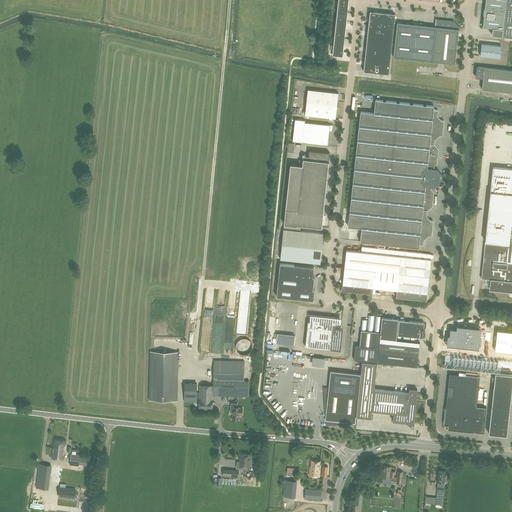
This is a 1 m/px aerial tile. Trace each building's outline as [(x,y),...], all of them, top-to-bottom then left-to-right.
[(483,25),(483,26),(493,28),(492,35),(502,36),(511,37),(511,0),(485,0),(485,8),(483,23),(483,25)] [(348,3),(338,2),(337,11),(347,12),(348,3)] [(347,12),(337,11),(336,20),(346,21),(347,12)] [(370,12),(367,41),(392,44),(395,15),(370,12)] [(336,20),(335,28),(345,29),(346,21),(336,20)] [(394,58),(431,62),(441,63),(455,64),(459,29),(457,29),(458,27),(453,21),(436,20),(435,27),(398,23),(394,58)] [(345,29),(335,28),(334,37),(344,38),(345,29)] [(334,37),(333,46),(343,47),(344,38),(334,37)] [(392,44),(367,41),(364,72),(388,74),(392,44)] [(482,44),(481,56),(500,58),(502,46),(482,44)] [(333,46),(332,55),(342,56),(343,47),(333,46)] [(478,78),(484,79),(483,89),(511,92),(511,70),(479,67),(478,75),(479,75),(479,76),(478,76),(478,78)] [(308,90),(305,115),(335,118),(338,93),(308,90)] [(438,149),(434,144),(435,139),(440,135),(442,135),(444,120),(441,120),(437,115),(438,110),(433,109),(434,106),(375,100),(374,113),(360,112),(348,226),(361,228),(360,241),(419,248),(419,244),(423,244),(424,239),(429,235),(431,235),(433,221),(430,220),(427,216),(427,210),(432,206),(434,192),(431,189),(431,186),(435,187),(435,186),(436,186),(438,184),(439,184),(440,172),(439,172),(438,170),(437,170),(437,169),(433,168),(434,166),(437,163),(438,149)] [(292,142),(302,143),(327,145),(328,131),(331,131),(332,126),(304,124),(304,122),(294,121),(292,142)] [(298,209),(285,208),(284,224),(301,226),(301,225),(322,227),(308,225),(309,214),(323,215),(328,161),(329,152),(309,150),(308,156),(303,156),(298,209)] [(481,278),(485,279),(485,284),(489,285),(489,289),(511,291),(511,225),(511,226),(509,244),(499,243),(498,252),(484,251),(481,278)] [(284,230),(281,259),(320,263),(323,234),(284,230)] [(362,247),(361,252),(367,252),(365,269),(375,270),(399,273),(396,297),(422,300),(427,300),(427,293),(431,259),(431,254),(417,252),(362,247)] [(344,284),(343,291),(372,294),(375,270),(365,269),(367,252),(361,252),(347,250),(345,267),(343,284),(344,284)] [(313,300),(315,289),(314,289),(313,289),(314,277),(313,276),(314,267),(280,263),(276,296),(313,300)] [(306,347),(331,349),(338,350),(341,327),(340,327),(340,325),(339,325),(339,323),(338,322),(339,318),(336,317),(309,315),(311,315),(310,322),(308,321),(308,322),(306,347)] [(356,345),(354,360),(376,362),(380,332),(378,332),(379,317),(369,315),(369,321),(364,320),(364,323),(363,323),(363,325),(363,327),(362,330),(361,330),(359,345),(356,345)] [(380,338),(396,339),(398,319),(382,317),(380,338)] [(399,320),(398,335),(423,338),(423,331),(425,331),(425,329),(424,329),(424,323),(399,320)] [(448,335),(456,336),(464,337),(465,327),(457,326),(456,329),(450,328),(449,335),(448,335)] [(473,327),(465,327),(464,337),(472,338),(473,327)] [(481,328),(473,327),(472,338),(480,339),(481,328)] [(505,331),(497,330),(496,340),(504,341),(505,331)] [(276,344),(294,346),(295,335),(277,333),(276,344)] [(455,346),(456,336),(448,335),(446,345),(455,346)] [(463,347),(464,337),(456,336),(455,346),(463,347)] [(471,348),(472,338),(464,337),(463,347),(471,348)] [(239,352),(240,354),(242,354),(244,354),(246,354),(247,354),(249,353),(250,352),(251,350),(252,348),(252,346),(252,345),(252,343),(251,341),(249,340),(248,339),(246,338),(244,338),(243,338),(241,339),(239,340),(238,341),(237,342),(236,344),(236,346),(236,348),(237,350),(238,351),(239,352)] [(379,347),(377,362),(417,366),(419,351),(420,342),(380,338),(379,347)] [(479,349),(480,339),(472,338),(471,348),(479,349)] [(503,351),(504,341),(496,340),(495,351),(503,351)] [(511,342),(504,341),(503,351),(511,352),(511,342)] [(150,351),(149,400),(177,401),(178,352),(150,351)] [(453,357),(445,356),(444,366),(452,367),(453,357)] [(213,385),(213,396),(248,397),(249,380),(244,380),(245,361),(214,360),(213,385)] [(360,374),(356,417),(371,419),(372,411),(395,413),(394,421),(393,421),(410,423),(409,425),(412,425),(412,423),(414,423),(416,402),(417,389),(417,390),(414,390),(412,390),(412,389),(410,389),(410,388),(409,388),(409,392),(374,389),(377,363),(362,361),(360,374)] [(356,424),(356,417),(360,374),(330,371),(328,390),(324,391),(326,413),(325,421),(326,421),(326,425),(353,424),(356,424)] [(442,425),(443,425),(443,429),(448,430),(447,430),(450,431),(451,429),(469,431),(469,433),(473,433),(473,432),(484,433),(487,408),(476,407),(480,377),(450,374),(446,408),(444,408),(444,411),(446,411),(445,422),(443,422),(442,425)] [(196,398),(196,401),(200,401),(199,408),(212,408),(213,396),(213,385),(200,385),(200,393),(197,393),(197,384),(185,383),(184,398),(196,398)] [(507,435),(511,390),(493,388),(489,433),(507,435)] [(237,407),(231,406),(230,413),(233,413),(232,420),(238,420),(239,414),(242,415),(243,408),(240,408),(240,407),(237,407)] [(64,459),(66,441),(54,439),(52,458),(64,459)] [(251,454),(240,453),(240,462),(237,462),(236,468),(246,469),(246,466),(250,467),(251,454)] [(91,466),(92,458),(80,457),(80,455),(71,454),(70,465),(79,466),(79,465),(91,466)] [(321,465),(320,465),(320,461),(312,460),(311,467),(310,467),(309,475),(320,476),(321,465)] [(48,489),(51,465),(39,464),(36,487),(48,489)] [(383,466),(382,478),(390,478),(394,479),(394,477),(395,472),(391,471),(391,467),(383,466)] [(438,481),(436,497),(436,504),(435,504),(442,505),(445,482),(446,472),(438,471),(437,481),(438,481)] [(297,481),(285,480),(283,496),(296,497),(297,481)] [(75,489),(60,487),(59,493),(59,496),(74,498),(75,495),(74,495),(75,489)] [(322,490),(305,489),(305,498),(321,500),(322,490)]
